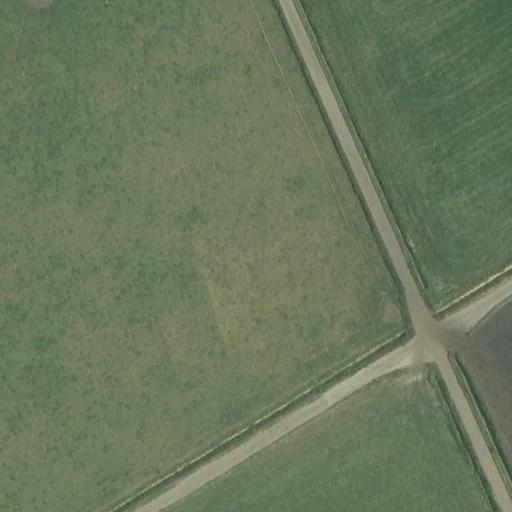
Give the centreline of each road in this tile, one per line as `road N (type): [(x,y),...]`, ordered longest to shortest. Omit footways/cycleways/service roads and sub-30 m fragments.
road 1 (track): [(286,0),(508,511)]
road 2 (track): [(143,511),(511,284)]
